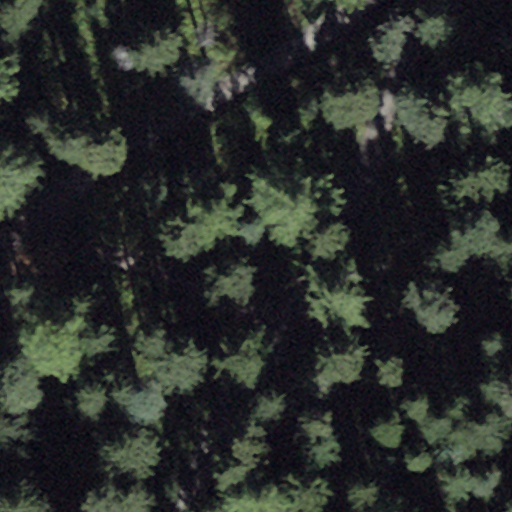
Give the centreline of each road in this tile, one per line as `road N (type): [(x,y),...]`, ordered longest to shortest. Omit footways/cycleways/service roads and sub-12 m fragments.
road 1 (track): [(445,0),(279,316),(204,468),(192,511)]
road 2 (track): [(511,287),(397,318),(279,316),(22,231)]
road 3 (track): [(368,0),(111,162),(22,231)]
